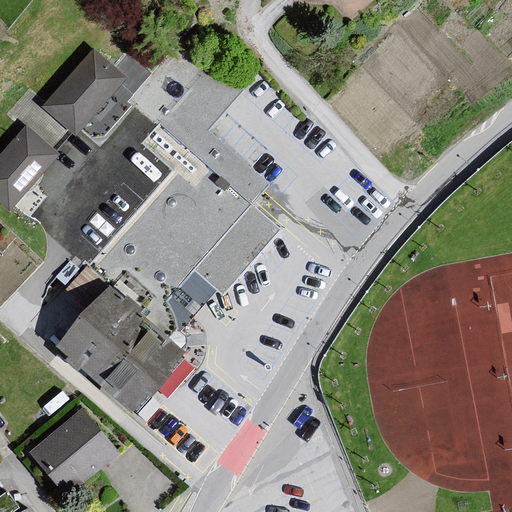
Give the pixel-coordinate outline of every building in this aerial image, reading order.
[(242,90),(183,39),(131,101),(158,125),(143,142),(175,169),(88,267),(110,288),(182,350),(187,344),(185,326),(201,308),(217,291),(224,296),(281,230),(253,204),(271,185),(207,130),(242,90)] [(129,82),(95,52),(45,109),(79,139),(129,82)] [(63,160),(28,129),(0,160),(0,206),(12,217),(63,160)] [(110,288),(58,350),(131,413),(185,353),(182,350),(110,288)] [(119,456),(76,407),(23,453),(66,502),(119,456)]
